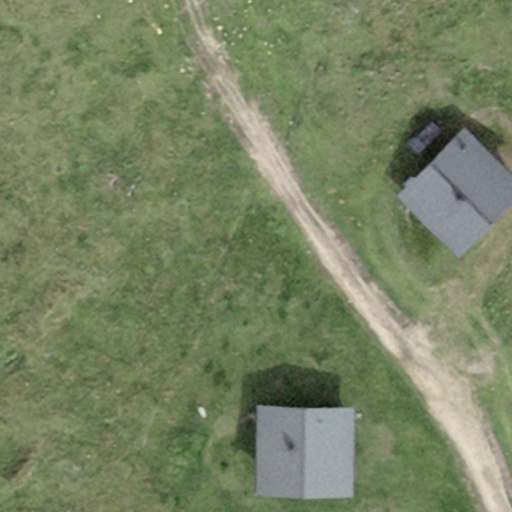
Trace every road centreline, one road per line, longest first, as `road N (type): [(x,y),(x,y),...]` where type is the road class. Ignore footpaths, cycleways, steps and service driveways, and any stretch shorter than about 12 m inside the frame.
road 1 (track): [(255,153),(447,403)]
road 2 (track): [(500,511),(447,403)]
